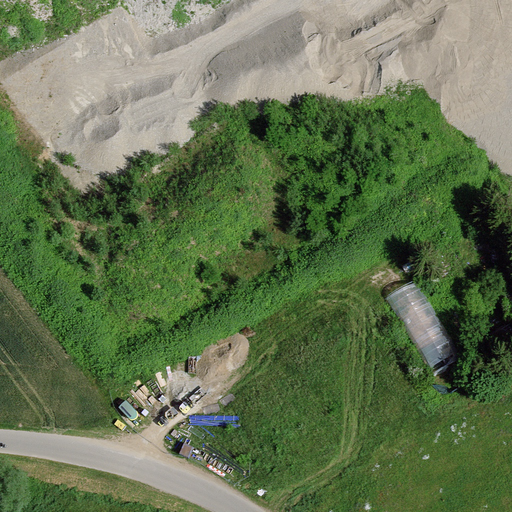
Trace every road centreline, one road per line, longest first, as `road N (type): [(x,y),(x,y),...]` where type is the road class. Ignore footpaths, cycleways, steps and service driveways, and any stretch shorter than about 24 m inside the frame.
road 1 (unclassified): [(240,511),(112,459),(0,442)]
road 2 (track): [(264,511),(438,415)]
